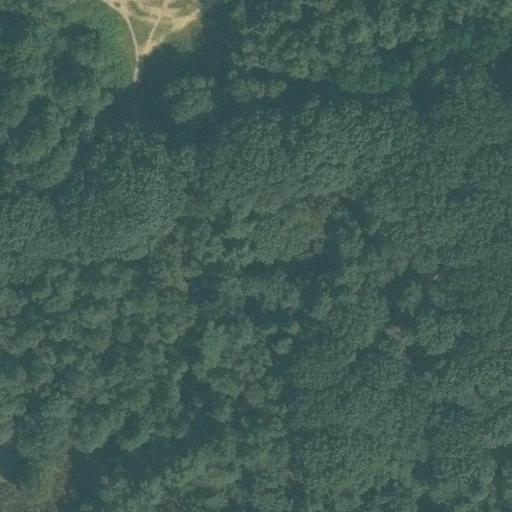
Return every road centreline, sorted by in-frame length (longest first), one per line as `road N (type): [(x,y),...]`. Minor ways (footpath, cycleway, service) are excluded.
road 1 (track): [(231,123),(511,49)]
road 2 (track): [(511,252),(480,177),(454,62)]
road 3 (track): [(474,153),(355,85)]
road 4 (track): [(111,154),(231,123)]
